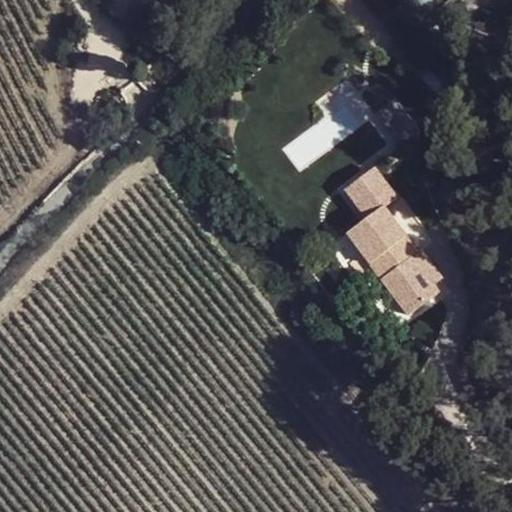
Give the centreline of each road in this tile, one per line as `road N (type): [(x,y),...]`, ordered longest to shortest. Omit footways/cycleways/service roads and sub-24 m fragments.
road 1 (unclassified): [(278,0),(0,261)]
road 2 (track): [(79,0),(151,120)]
